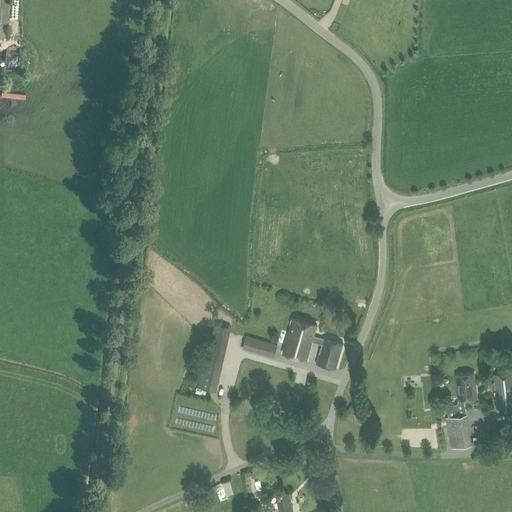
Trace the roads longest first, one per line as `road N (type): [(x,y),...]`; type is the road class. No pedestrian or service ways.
road 1 (tertiary): [(380,207),(372,80),(281,0)]
road 2 (unclassified): [(327,428),(378,291),(380,207)]
road 3 (unclassified): [(142,511),(327,428)]
road 4 (tertiary): [(511,175),(380,207)]
